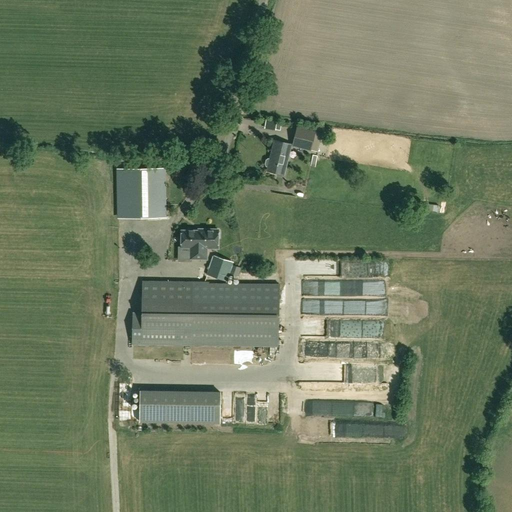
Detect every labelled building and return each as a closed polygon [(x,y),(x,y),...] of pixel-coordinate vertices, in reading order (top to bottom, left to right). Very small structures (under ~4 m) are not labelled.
[(317,151),(320,141),(314,139),(316,131),(297,127),(292,146),(311,150),(317,151)] [(283,175),(291,144),(275,140),(270,160),(268,160),(266,161),(265,165),(266,168),(268,168),(267,171),(283,175)] [(119,217),(165,216),(164,168),(118,169),(119,217)] [(381,170),(379,177),(387,179),(388,171),(381,170)] [(424,202),(411,201),(410,208),(423,209),(424,202)] [(207,259),(207,248),(218,248),(218,238),(220,238),(220,232),(218,232),(218,230),(203,229),(203,231),(190,231),(190,229),(183,229),(183,231),(182,231),(181,248),(191,248),(190,259),(207,259)] [(142,285),(141,313),(140,344),(278,347),(279,285),(277,285),(226,284),(230,274),(238,276),(241,268),(233,265),(234,262),(213,255),(211,261),(204,284),(193,284),(151,282),(142,282),(142,285)] [(382,354),(383,343),(318,338),(319,323),(313,323),(312,340),(307,339),(306,349),(321,350),(321,346),(333,347),(333,351),(382,354)] [(304,377),(332,378),(332,363),(315,363),(314,367),(304,367),(304,377)] [(383,384),(397,384),(397,368),(382,368),(382,375),(383,375),(383,384)] [(115,419),(127,421),(132,386),(120,384),(115,419)] [(140,391),(139,422),(220,423),(221,393),(140,391)] [(251,392),(251,415),(262,415),(262,424),(273,424),(273,403),(281,403),(282,396),(261,396),(262,392),(251,392)]
